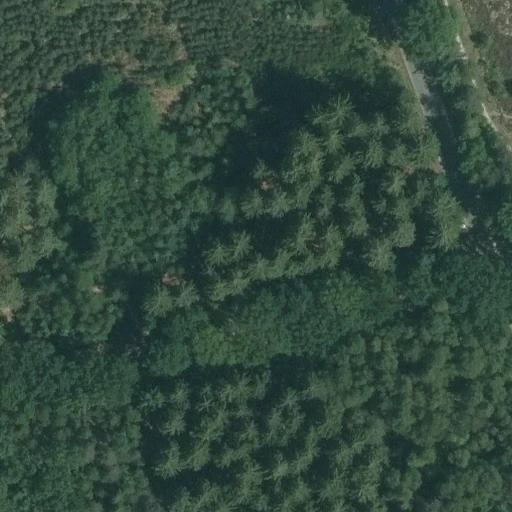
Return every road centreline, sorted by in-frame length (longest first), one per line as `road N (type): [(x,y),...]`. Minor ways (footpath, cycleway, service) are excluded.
road 1 (track): [(142,342),(254,329),(511,277)]
road 2 (unclassified): [(511,309),(392,0)]
road 3 (track): [(0,374),(142,342)]
